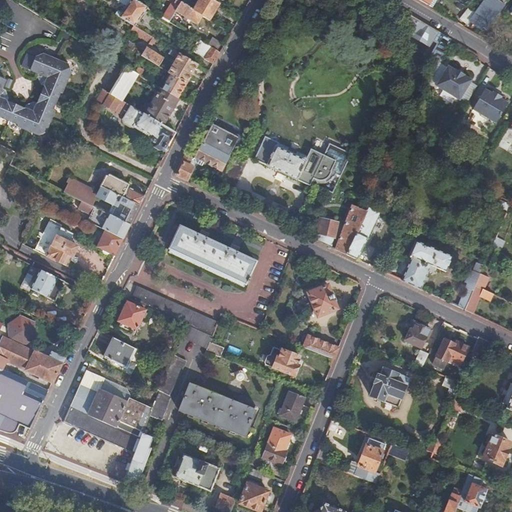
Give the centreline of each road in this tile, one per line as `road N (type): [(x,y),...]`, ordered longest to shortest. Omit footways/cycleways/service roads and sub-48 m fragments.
road 1 (residential): [(27,462),(162,181)]
road 2 (residential): [(285,511),(377,279)]
road 3 (residential): [(162,181),(377,279)]
road 4 (residential): [(162,181),(257,0)]
road 5 (residential): [(377,279),(511,344)]
road 6 (primary): [(167,511),(27,462)]
road 7 (residential): [(511,66),(397,0)]
